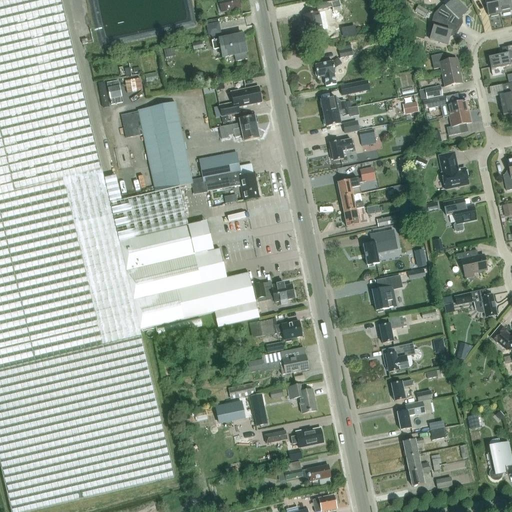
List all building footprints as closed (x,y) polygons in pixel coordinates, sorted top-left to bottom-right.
[(216,313),(219,326),(235,323),(257,318),(248,273),(238,275),(226,278),(220,249),(207,251),(204,236),(201,222),(188,225),(185,213),(179,188),(124,201),(122,202),(116,176),(110,178),(104,179),(102,170),(61,0),(8,0),(0,2),(0,463),(11,511),(28,511),(175,478),(141,336),(140,330),(216,313)] [(221,14),(240,9),(238,0),(221,0),(223,3),(218,4),(221,14)] [(338,0),(327,2),(328,8),(332,7),(333,12),(341,10),(338,0)] [(461,24),(462,24),(462,23),(458,20),(467,11),(455,0),(453,0),(446,8),(444,6),(435,15),(458,29),(461,24)] [(484,0),(488,16),(490,16),(491,18),(499,16),(498,14),(500,14),(497,0),(484,0)] [(497,0),(500,14),(511,10),(509,0),(497,0)] [(429,12),(418,6),(415,11),(425,18),(429,12)] [(307,34),(327,30),(325,21),(321,22),(319,12),(303,16),(307,34)] [(456,34),(458,29),(435,15),(431,28),(433,28),(430,40),(447,45),(450,34),(455,35),(456,34)] [(209,38),(221,35),(218,23),(206,26),(209,38)] [(245,54),(247,53),(243,36),(238,37),(237,36),(231,38),(212,42),(214,50),(221,49),(223,58),(234,56),(236,62),(247,60),(245,54)] [(192,44),(193,51),(204,48),(202,42),(192,44)] [(511,52),(508,54),(507,48),(501,49),(503,55),(488,58),(491,71),(511,66),(510,64),(511,63),(511,52)] [(341,58),(353,56),(351,50),(339,52),(341,58)] [(442,75),(459,72),(457,60),(444,62),(442,54),(431,57),(432,65),(434,70),(440,68),(442,75)] [(317,79),(324,77),(326,88),(336,85),(334,75),(335,74),(334,69),(342,63),(339,59),(333,64),(333,63),(315,66),(317,79)] [(126,92),(142,89),(139,68),(126,70),(127,78),(125,79),(126,92)] [(414,72),(403,74),(405,85),(416,83),(414,72)] [(442,75),(444,87),(462,84),(459,72),(442,75)] [(111,105),(123,103),(118,82),(107,84),(111,105)] [(511,95),(511,94),(511,93),(511,83),(501,86),(503,95),(499,96),(503,116),(511,114),(511,95)] [(403,96),(414,94),(412,87),(401,89),(403,96)] [(440,87),(425,90),(427,100),(442,97),(440,87)] [(220,107),(219,107),(221,117),(222,117),(239,114),(238,108),(239,108),(261,103),(258,88),(230,93),(232,104),(220,107)] [(446,106),(448,106),(446,97),(423,102),(425,110),(446,106)] [(320,100),(323,114),(351,108),(350,102),(336,105),(335,98),(320,100)] [(448,106),(446,106),(449,117),(468,113),(466,102),(448,106)] [(411,103),(402,105),(404,115),(413,114),(413,113),(418,112),(416,103),(411,104),(411,103)] [(192,185),(191,181),(176,104),(150,109),(150,110),(122,116),(126,139),(144,135),(148,159),(155,192),(167,190),(192,185)] [(340,125),(338,117),(343,116),(343,117),(350,115),(350,118),(359,116),(357,107),(351,108),(323,114),(326,128),(340,125)] [(468,113),(449,117),(451,128),(447,129),(448,137),(460,134),(458,126),(471,124),(468,113)] [(240,124),(219,128),(222,140),(229,138),(228,137),(235,135),(235,138),(243,137),(244,142),(258,139),(255,124),(257,123),(256,117),(239,120),(240,124)] [(357,121),(343,124),(345,135),(360,132),(357,121)] [(359,132),(361,140),(375,137),(374,130),(359,132)] [(434,145),(442,143),(439,131),(432,132),(434,145)] [(344,159),(342,152),(353,150),(351,140),(335,143),(333,143),(330,144),(333,161),(344,159)] [(199,160),(202,179),(203,182),(241,174),(237,153),(199,160)] [(442,174),(441,174),(445,190),(468,185),(465,169),(458,171),(457,166),(454,154),(439,157),(442,174)] [(399,159),(401,170),(407,169),(405,158),(399,159)] [(419,158),(415,165),(424,170),(428,162),(419,158)] [(511,190),(511,159),(507,161),(510,175),(503,176),(506,192),(511,190)] [(362,178),(357,179),(337,183),(340,198),(352,196),(353,196),(361,194),(358,183),(374,180),(372,168),(360,171),(362,178)] [(192,185),(193,190),(194,195),(241,185),(244,201),(259,198),(254,175),(242,177),(241,174),(203,182),(202,179),(191,181),(192,185)] [(400,186),(402,199),(412,197),(410,184),(400,186)] [(352,196),(340,198),(344,213),(363,209),(362,204),(355,206),(353,196),(352,196)] [(401,204),(400,204),(400,209),(401,214),(413,212),(411,200),(401,201),(401,204)] [(465,208),(464,200),(443,204),(446,217),(454,215),(456,224),(455,224),(454,226),(455,232),(457,233),(462,232),(463,230),(462,224),(476,220),(473,206),(465,208)] [(427,206),(428,212),(438,210),(437,204),(427,206)] [(503,206),(505,217),(511,215),(511,207),(511,205),(503,206)] [(367,224),(363,209),(344,213),(347,228),(367,224)] [(413,214),(399,216),(400,222),(414,220),(413,214)] [(378,227),(396,224),(395,216),(377,220),(378,227)] [(380,253),(397,249),(393,231),(370,236),(371,244),(362,246),(367,266),(379,263),(375,244),(378,244),(380,253)] [(473,274),(487,271),(484,256),(478,257),(477,251),(456,255),(458,262),(461,262),(465,279),(474,277),(473,274)] [(384,312),(383,310),(391,308),(391,312),(396,311),(395,307),(397,307),(393,289),(402,287),(400,277),(380,281),(381,289),(372,291),(376,311),(377,311),(378,313),(384,312)] [(274,299),(275,303),(281,301),(281,304),(287,303),(287,300),(293,299),(291,285),(284,287),(284,283),(272,286),(271,282),(254,286),(258,303),(274,299)] [(481,314),(485,313),(486,318),(497,316),(495,308),(496,308),(495,303),(494,303),(492,295),(482,298),(481,292),(454,297),(456,306),(474,302),(476,311),(478,313),(481,314)] [(436,316),(435,310),(411,316),(412,322),(417,322),(416,320),(436,316)] [(401,328),(401,327),(407,326),(405,315),(388,319),(389,324),(379,326),(383,343),(393,341),(391,330),(401,328)] [(282,333),(284,340),(285,340),(286,343),(291,342),(291,339),(302,337),(299,321),(276,326),(275,319),(260,322),(263,337),(282,333)] [(500,327),(490,338),(496,343),(497,343),(506,351),(511,349),(511,335),(510,336),(505,332),(506,332),(500,327)] [(443,339),(435,339),(435,352),(444,351),(443,339)] [(267,346),(269,354),(284,351),(282,343),(267,346)] [(467,361),(470,345),(459,343),(456,359),(467,361)] [(413,344),(405,345),(394,348),(395,353),(385,355),(389,372),(407,368),(405,357),(415,355),(415,354),(418,353),(418,349),(414,350),(413,344)] [(282,375),(308,370),(306,356),(305,356),(303,349),(281,353),(281,354),(261,358),(261,360),(248,363),(250,374),(264,371),(264,372),(280,369),(282,375)] [(444,376),(443,369),(426,373),(427,379),(444,376)] [(403,388),(413,386),(412,380),(391,384),(395,402),(405,399),(403,388)] [(253,384),(228,389),(231,400),(256,395),(253,384)] [(302,414),(317,411),(312,391),(304,392),(303,385),(287,388),(290,400),(299,398),(302,414)] [(272,399),(284,397),(283,389),(270,391),(272,399)] [(417,394),(418,402),(432,400),(430,391),(417,394)] [(220,424),(245,418),(241,402),(216,407),(220,424)] [(423,402),(419,403),(405,406),(407,412),(397,414),(401,430),(412,428),(409,417),(415,416),(425,414),(423,402)] [(480,428),(477,415),(466,418),(468,431),(480,428)] [(299,448),(323,443),(320,429),(306,432),(306,431),(296,433),(297,436),(290,437),(292,445),(298,444),(299,448)] [(430,432),(432,441),(446,438),(444,429),(430,432)] [(266,444),(287,440),(285,431),(264,436),(266,444)] [(403,443),(406,457),(419,455),(416,445),(424,443),(423,438),(403,443)] [(492,454),(489,454),(492,470),(490,473),(490,476),(491,478),(493,480),(496,481),(499,480),(501,478),(502,475),(507,474),(506,467),(511,465),(511,461),(508,444),(490,447),(492,454)] [(460,447),(462,457),(443,461),(443,464),(469,458),(466,445),(460,447)] [(290,456),(293,461),(300,457),(298,452),(290,456)] [(419,455),(406,457),(410,472),(429,468),(428,464),(421,465),(419,455)] [(284,473),(284,475),(280,476),(281,481),(285,480),(286,481),(302,477),(303,480),(308,479),(308,483),(319,481),(320,486),(330,484),(329,478),(330,478),(328,466),(301,471),(299,462),(288,465),(289,471),(284,473)] [(429,468),(410,472),(413,487),(425,485),(422,475),(430,473),(429,468)] [(436,480),(438,489),(453,486),(451,477),(436,480)] [(334,499),(336,497),(335,494),(331,495),(330,496),(312,501),(314,511),(323,511),(336,509),(334,499)]
